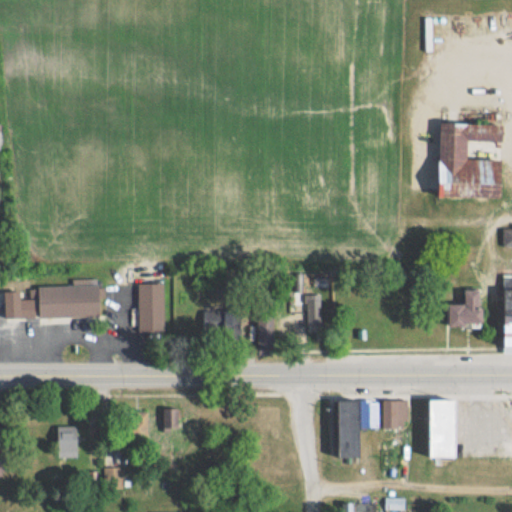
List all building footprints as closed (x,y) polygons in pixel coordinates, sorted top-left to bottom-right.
[(445,120),(441,194),(501,197),(503,159),(467,157),(468,137),(504,139),(505,123),(445,120)] [(511,227),(504,227),(503,244),(511,244),(511,227)] [(511,273),(503,273),(503,345),(511,345),(511,273)] [(139,282),(139,325),(166,324),(165,281),(139,282)] [(38,285),(39,315),(100,313),(99,283),(38,285)] [(4,288),(5,314),(34,314),(33,297),(21,297),(21,288),(4,288)] [(481,288),(481,305),(485,305),(485,321),(467,321),(467,325),(450,325),(450,302),(467,302),(467,289),(481,288)] [(323,326),(323,294),(306,294),(306,326),(323,326)] [(203,310),(203,332),(224,333),(241,334),(241,308),(224,308),(224,311),(203,310)] [(257,311),(257,350),(274,350),(274,311),(257,311)] [(433,398),(458,398),(458,456),(432,455),(433,398)] [(361,456),(341,456),(341,399),(360,399),(361,456)] [(384,399),(408,399),(408,427),(384,427),(384,399)] [(362,400),(363,426),(379,426),(379,400),(362,400)] [(148,411),(127,411),(127,435),(148,435),(148,411)] [(57,457),(77,457),(77,431),(57,431),(57,457)] [(122,466),(104,466),(104,489),(122,489),(122,466)] [(384,509),(403,509),(403,498),(384,498),(384,509)]
